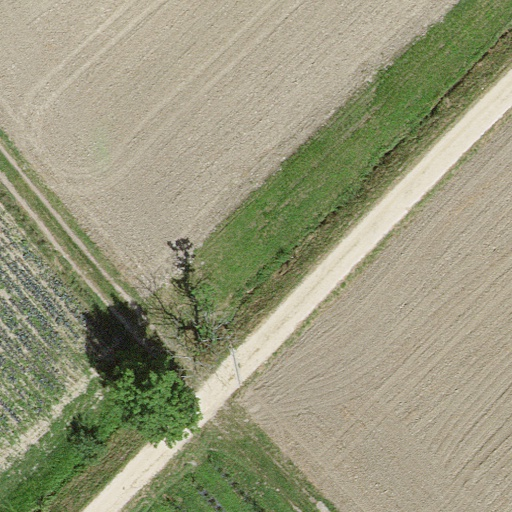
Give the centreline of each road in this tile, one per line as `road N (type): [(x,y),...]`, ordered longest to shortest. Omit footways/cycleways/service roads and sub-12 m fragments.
road 1 (track): [(511,81),(100,511)]
road 2 (track): [(314,511),(0,151)]
